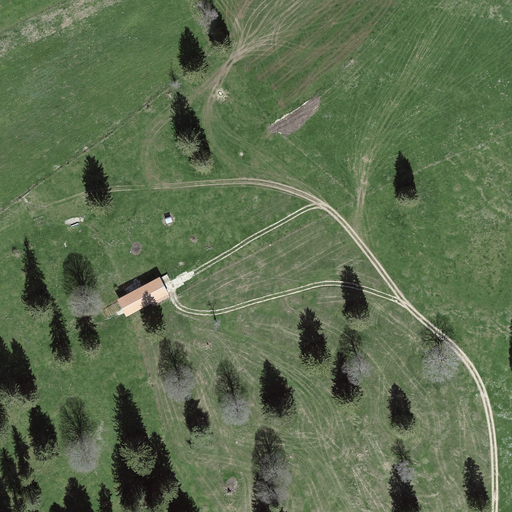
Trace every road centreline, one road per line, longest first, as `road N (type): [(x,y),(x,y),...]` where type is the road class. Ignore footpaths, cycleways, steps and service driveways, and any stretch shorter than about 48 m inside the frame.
road 1 (track): [(0,238),(52,208),(141,190),(251,178),(313,195),(401,303),(466,358),(489,415),(493,511)]
road 2 (track): [(171,296),(210,317),(346,286),(401,303)]
